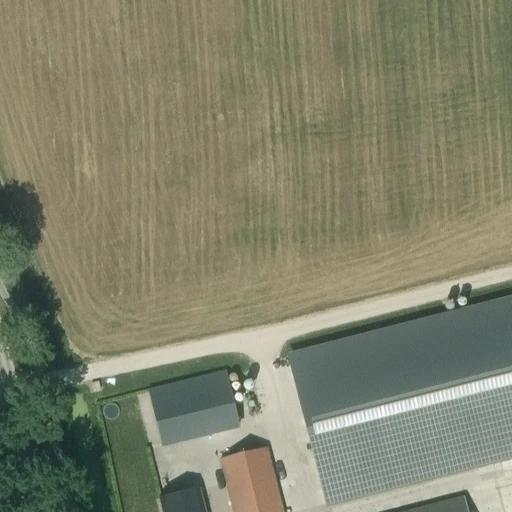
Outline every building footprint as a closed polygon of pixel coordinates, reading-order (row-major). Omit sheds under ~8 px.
[(511,301),(289,359),(326,503),(511,455),(511,301)] [(205,376),(218,430),(239,425),(226,371),(205,376)] [(282,511),(267,448),(220,459),(233,511),(282,511)] [(160,499),(163,511),(204,511),(199,490),(160,499)] [(421,511),(466,511),(464,501),(421,511)]
